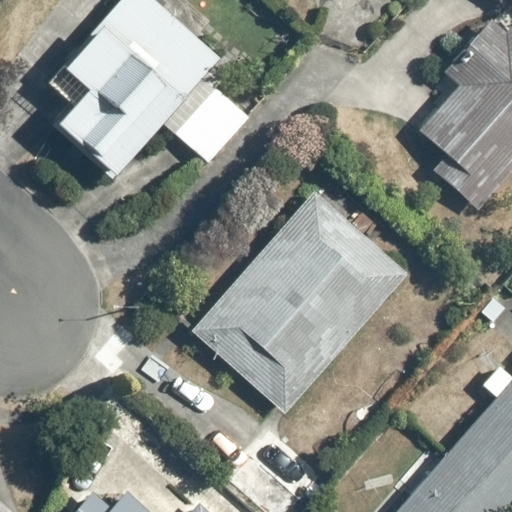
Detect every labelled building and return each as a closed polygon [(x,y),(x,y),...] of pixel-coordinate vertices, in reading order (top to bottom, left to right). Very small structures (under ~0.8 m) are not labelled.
[(50,130),(109,182),(217,63),(145,0),(122,0),(57,73),(82,96),(50,130)] [(430,174),(476,213),(511,173),(511,24),(503,35),(489,22),(441,76),(456,88),(417,134),(443,158),(430,174)] [(310,195),(188,335),(284,418),(406,276),(310,195)] [(511,511),(511,382),(397,511),(511,511)] [(303,511),(335,473),(268,417),(217,480),(256,511),(303,511)] [(201,511),(197,508),(192,511),(145,511),(125,494),(109,511),(201,511)]
